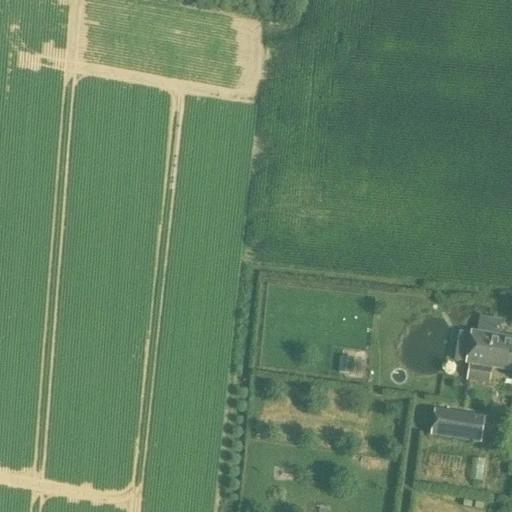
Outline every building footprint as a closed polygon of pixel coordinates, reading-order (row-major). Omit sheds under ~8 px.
[(511,372),(511,340),(470,334),(465,365),(468,365),(466,382),(489,385),(491,369),(511,372)] [(353,360),(339,358),(337,374),(351,375),(353,360)] [(417,382),(431,386),(435,374),(421,370),(417,382)] [(480,445),(484,419),(434,411),(430,437),(480,445)] [(511,441),(511,418),(500,417),(498,440),(511,441)]
